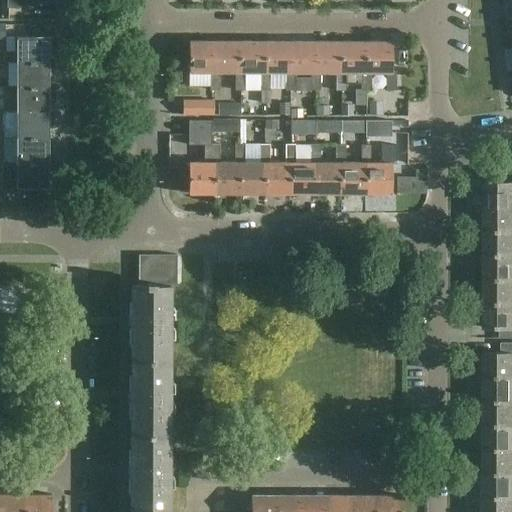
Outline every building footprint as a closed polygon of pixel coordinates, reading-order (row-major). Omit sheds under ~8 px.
[(7,0),(7,9),(32,9),(31,0),(7,0)] [(16,61),(16,62),(49,62),(49,53),(54,53),(54,38),(49,38),(49,36),(13,36),(13,51),(3,51),(3,61),(16,61)] [(220,90),(220,72),(215,72),(215,41),(189,41),(188,72),(210,72),(210,90),(220,90)] [(245,90),(245,72),(240,72),(240,41),(215,41),(215,72),(220,72),(235,72),(235,90),(245,90)] [(266,41),(240,41),(240,72),(245,72),(260,72),(260,90),(270,90),(270,72),(265,72),(266,41)] [(295,90),(296,72),(291,72),(291,41),(266,41),(265,72),(270,72),(285,72),(285,90),(295,90)] [(321,90),(321,72),(315,72),(315,41),(291,41),(291,72),(296,72),(310,72),(310,90),(321,90)] [(341,41),(315,41),(315,72),(321,72),(336,72),(336,90),(346,90),(346,83),(346,72),(341,72),(341,41)] [(371,90),(371,72),(366,72),(366,41),(341,41),(341,72),(346,72),(346,83),(361,83),(361,90),(371,90)] [(366,72),(371,72),(386,72),(386,90),(397,90),(397,71),(392,71),(392,41),(366,41),(366,72)] [(16,62),(16,87),(49,87),(49,62),(16,62)] [(49,87),(16,87),(16,112),(49,112),(49,87)] [(383,100),(368,100),(368,115),(383,115),(383,100)] [(186,104),(186,115),(217,115),(217,104),(186,104)] [(3,112),(3,137),(49,136),(49,112),(16,112),(3,112)] [(366,121),(366,137),(391,137),(392,121),(366,121)] [(210,162),(188,162),(188,193),(215,193),(215,162),(220,162),(220,144),(212,144),(212,129),(188,129),(188,145),(209,145),(210,162)] [(3,162),(16,162),(49,162),(49,136),(3,137),(3,162)] [(215,162),(215,193),(240,193),(240,162),(245,162),(245,144),(235,144),(235,162),(220,162),(215,162)] [(240,162),(240,193),(265,193),(265,162),(270,162),(270,144),(260,144),(260,162),(245,162),(240,162)] [(265,162),(265,193),(290,194),(290,162),(295,162),(295,144),(285,144),(285,162),(270,162),(265,162)] [(290,162),(290,194),(315,194),(315,162),(320,162),(320,144),(310,144),(310,162),(295,162),(290,162)] [(315,162),(315,194),(341,194),(341,162),(345,162),(346,144),(336,144),(335,162),(320,162),(315,162)] [(341,162),(341,194),(365,194),(366,162),(371,162),(371,144),(361,144),(361,162),(345,162),(341,162)] [(366,162),(365,194),(392,194),(392,164),(396,164),(397,144),(386,144),(386,162),(371,162),(366,162)] [(50,188),(49,162),(16,162),(3,162),(1,162),(1,188),(50,188)] [(511,207),(511,182),(484,182),(484,207),(511,207)] [(511,207),(484,207),(484,231),(511,230),(511,207)] [(511,230),(484,231),(484,255),(511,254),(511,230)] [(165,285),(170,285),(177,285),(177,256),(177,255),(138,254),(138,284),(165,285)] [(511,254),(484,255),(484,279),(511,278),(511,254)] [(252,272),(238,272),(238,283),(252,283),(252,272)] [(511,278),(484,279),(484,303),(511,302),(511,278)] [(170,323),(170,285),(165,285),(138,284),(132,285),(131,323),(170,323)] [(511,302),(484,303),(484,328),(499,327),(499,338),(511,337),(511,302)] [(170,360),(170,323),(131,323),(131,360),(170,360)] [(511,342),(501,342),(501,352),(484,352),(484,377),(511,376),(511,342)] [(169,397),(170,360),(131,360),(131,397),(169,397)] [(511,376),(484,377),(483,401),(511,400),(511,376)] [(169,435),(169,397),(131,397),(131,435),(169,435)] [(511,400),(483,401),(483,425),(511,424),(511,400)] [(511,424),(483,425),(483,449),(511,449),(511,424)] [(169,472),(169,435),(131,435),(130,472),(169,472)] [(511,449),(483,449),(483,473),(511,473),(511,449)] [(169,472),(130,472),(130,509),(169,509),(169,472)] [(511,473),(483,473),(483,497),(511,497),(511,473)] [(26,511),(26,494),(1,493),(0,511),(26,511)] [(52,511),(52,494),(26,494),(26,511),(52,511)] [(277,511),(277,495),(250,495),(250,511),(277,511)] [(302,511),(302,495),(277,495),(277,511),(302,511)] [(327,511),(327,495),(302,495),(302,511),(327,511)] [(327,511),(352,511),(352,495),(327,495),(327,511)] [(377,511),(378,495),(352,495),(352,511),(377,511)] [(377,511),(403,511),(404,496),(378,495),(377,511)] [(511,511),(511,497),(483,497),(483,511),(511,511)]
